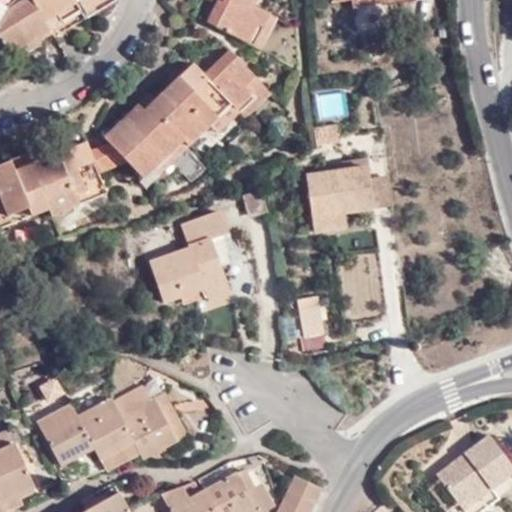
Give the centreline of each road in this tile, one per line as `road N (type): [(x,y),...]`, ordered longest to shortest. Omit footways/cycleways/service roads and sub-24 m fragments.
road 1 (residential): [(478,0),(511,195)]
road 2 (residential): [(136,0),(113,58),(64,88),(0,110)]
road 3 (residential): [(350,477),(247,373)]
